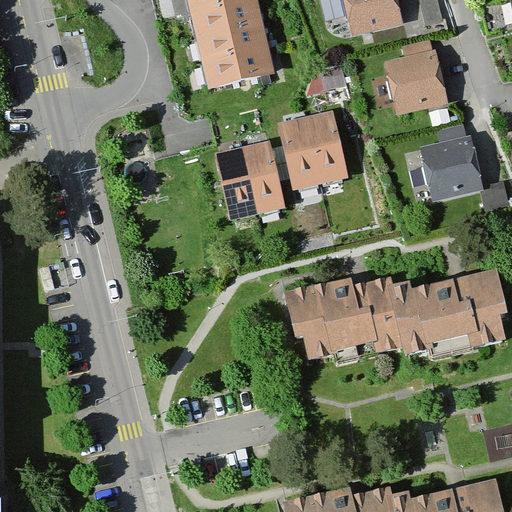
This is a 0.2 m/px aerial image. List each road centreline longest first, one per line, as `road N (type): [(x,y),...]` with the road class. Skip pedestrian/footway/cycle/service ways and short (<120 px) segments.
road 1 (residential): [(149,511),(60,126)]
road 2 (residential): [(60,126),(116,95),(133,70),(135,51),(92,0)]
road 3 (residential): [(60,126),(31,0)]
